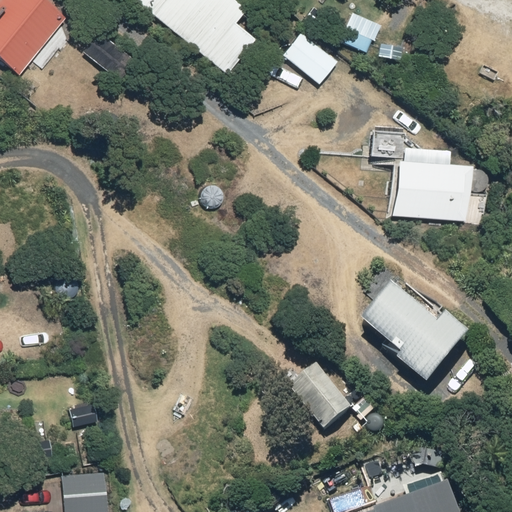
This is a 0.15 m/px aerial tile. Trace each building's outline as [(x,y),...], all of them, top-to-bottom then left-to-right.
[(39,0),(0,0),(0,61),(19,77),(65,20),(39,0)] [(134,0),(227,77),(256,43),(235,26),(246,13),(230,0),(134,0)] [(346,26),(370,40),(379,25),(355,11),(346,26)] [(337,63),(301,34),(284,56),(320,84),(337,63)] [(84,55),(119,83),(134,63),(100,35),(84,55)] [(380,44),(378,54),(399,57),(401,47),(380,44)] [(394,214),(455,219),(460,162),(399,157),(394,214)] [(487,168),(464,166),(462,192),(486,193),(487,168)] [(202,209),(204,210),(210,211),(213,211),(215,211),(218,209),(220,208),(222,206),(223,204),(224,202),(225,199),(225,197),(225,194),(225,192),(224,190),(223,187),(221,185),(219,184),(217,182),(215,181),(212,181),(209,181),(207,181),(204,182),(202,183),(200,184),(198,186),(197,188),(196,191),(195,193),(195,196),(195,198),(196,201),(196,203),(198,205),(200,207),(202,209)] [(39,281),(0,286),(0,290),(2,303),(41,298),(39,281)] [(427,384),(469,332),(446,313),(438,324),(390,285),(361,321),(402,354),(397,360),(427,384)] [(289,386),(323,430),(350,409),(315,365),(289,386)] [(364,398),(351,409),(363,421),(375,409),(364,398)] [(94,406),(69,410),(72,427),(97,423),(94,406)] [(377,410),(361,424),(376,440),(391,427),(377,410)] [(30,441),(31,460),(49,460),(48,440),(30,441)] [(106,511),(104,474),(61,476),(63,511),(106,511)] [(456,511),(447,485),(372,511),(456,511)] [(229,511),(230,504),(207,502),(206,511),(229,511)]
